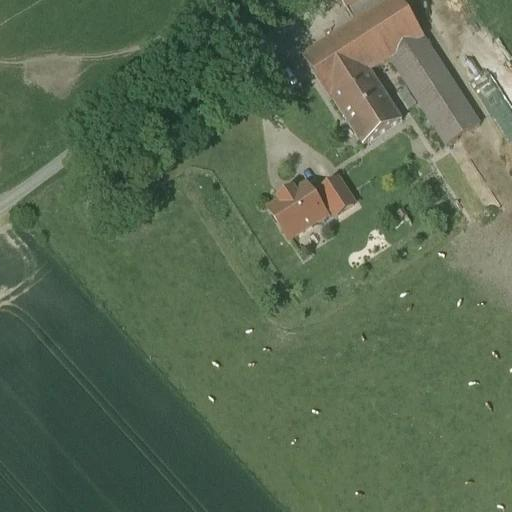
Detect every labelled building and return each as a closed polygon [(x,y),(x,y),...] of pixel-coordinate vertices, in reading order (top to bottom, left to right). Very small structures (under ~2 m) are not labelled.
[(332,101),(371,75),(391,63),(447,150),(481,129),(397,0),(396,0),(355,27),(303,60),(330,102),(332,101)] [(338,0),(355,27),(396,0),(338,0)] [(402,124),(371,75),(332,101),(364,149),(402,124)] [(406,92),(398,97),(408,113),(416,108),(406,92)] [(336,220),(354,209),(338,185),(320,196),(321,197),(336,220)] [(270,213),(289,244),(327,220),(326,219),(315,201),(307,189),(295,197),(293,194),(280,203),(281,206),(270,213)] [(315,201),(326,219),(332,215),(321,197),(315,201)]
